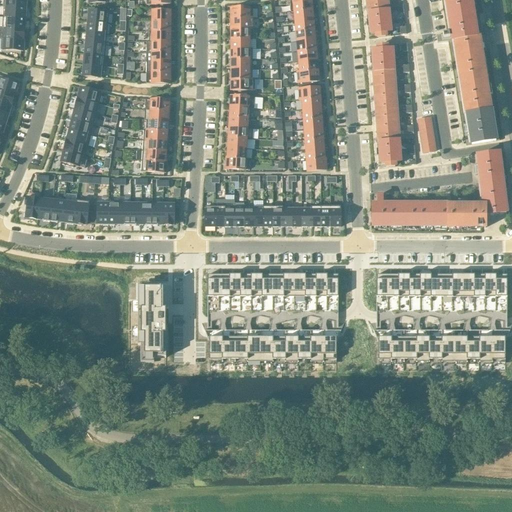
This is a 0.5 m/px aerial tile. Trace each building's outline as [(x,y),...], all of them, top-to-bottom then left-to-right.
[(3,0),(3,7),(25,8),(25,7),(25,5),(26,5),(25,5),(25,3),(26,3),(26,2),(25,2),(25,0),(3,0)] [(308,0),(291,2),(289,2),(290,12),(312,10),(310,0),(308,0)] [(366,0),(368,14),(369,14),(371,35),(376,34),(377,38),(385,37),(385,33),(390,33),(386,0),(366,0)] [(445,0),(451,34),(442,35),(436,36),(437,44),(454,41),(466,116),(467,116),(471,145),(495,142),(490,111),(478,37),(476,37),(469,0),(445,0)] [(3,7),(2,18),(24,19),(25,15),(25,14),(25,12),(25,10),(25,9),(25,8),(3,7)] [(251,9),(231,9),(231,19),(252,19),(252,9),(251,9)] [(312,10),(290,12),(290,13),(293,13),(294,22),(313,20),(312,10)] [(89,12),(88,23),(106,25),(107,14),(89,12)] [(170,12),(151,12),(151,22),(170,22),(170,12)] [(2,18),(2,29),(4,29),(24,30),(24,29),(24,26),(24,25),(24,23),(24,22),(24,20),(25,20),(24,20),(24,19),(2,18)] [(252,19),(231,19),(231,29),(252,29),(252,19)] [(313,20),(294,22),(295,33),(314,31),(313,20)] [(151,32),(149,32),(149,33),(170,33),(170,22),(151,22),(151,32)] [(88,23),(87,34),(104,35),(106,25),(88,23)] [(3,39),(3,40),(23,41),(23,40),(23,38),(24,38),(24,37),(23,37),(24,35),(24,30),(4,29),(3,39)] [(252,29),(231,29),(231,40),(252,40),(252,29)] [(314,31),(295,33),(296,43),(315,41),(314,31)] [(149,42),(146,42),(146,43),(170,43),(170,33),(149,33),(149,42)] [(87,34),(86,44),(103,46),(104,35),(87,34)] [(1,39),(1,51),(23,52),(23,51),(23,50),(23,48),(23,46),(23,45),(23,41),(3,40),(3,39),(1,39)] [(252,40),(231,40),(231,50),(252,50),(252,49),(251,49),(251,41),(252,41),(252,40)] [(315,41),(296,43),(297,53),(316,51),(315,41)] [(170,43),(146,43),(146,53),(170,53),(170,43)] [(85,55),(102,57),(103,46),(86,44),(85,55)] [(378,50),(372,50),(374,71),(373,71),(378,141),(378,144),(379,144),(380,164),(386,164),(386,167),(394,167),(394,163),(399,163),(391,49),(386,49),(386,46),(377,46),(378,50)] [(252,50),(231,50),(230,60),(252,61),(252,50)] [(316,51),(297,53),(298,63),(317,62),(316,51)] [(170,53),(146,53),(146,54),(151,54),(151,64),(170,64),(170,53)] [(85,55),(84,66),(101,68),(102,57),(85,55)] [(252,61),(230,60),(230,71),(252,71),(252,61)] [(298,73),(296,73),(296,74),(318,72),(317,62),(298,63),(298,73)] [(170,64),(151,64),(151,74),(170,74),(170,64)] [(84,66),(82,77),(100,79),(101,68),(84,66)] [(252,71),(230,71),(230,81),(254,81),(254,80),(252,80),(252,71)] [(318,72),(296,74),(297,84),(299,84),(319,82),(318,72)] [(150,74),(146,74),(146,84),(150,84),(170,84),(170,74),(151,74),(150,74)] [(0,91),(14,96),(15,96),(14,95),(16,92),(16,91),(16,89),(17,89),(17,87),(18,86),(17,86),(18,85),(0,80),(0,79),(0,91)] [(254,81),(230,81),(230,91),(250,91),(254,91),(254,81)] [(77,99),(77,100),(99,105),(102,94),(80,89),(80,90),(79,92),(79,93),(79,95),(78,95),(78,96),(78,99),(77,99)] [(300,90),(298,90),(298,100),(320,99),(319,89),(300,90)] [(0,102),(11,106),(13,102),(12,102),(13,100),(13,99),(14,97),(14,96),(0,91),(0,102)] [(230,97),(230,108),(251,109),(253,109),(254,99),(252,99),(230,97)] [(320,99),(298,100),(299,101),(301,101),(302,111),(321,109),(320,99)] [(74,110),(96,116),(99,105),(77,100),(77,101),(77,103),(76,103),(76,105),(74,110)] [(145,100),(145,110),(168,112),(169,101),(145,100)] [(0,113),(8,116),(8,115),(9,113),(9,111),(10,111),(10,110),(11,107),(11,106),(0,102),(0,113)] [(230,108),(229,118),(250,119),(251,109),(230,108)] [(321,109),(302,111),(302,121),(321,120),(321,109)] [(72,119),(72,120),(72,121),(93,126),(96,116),(74,110),(74,111),(75,111),(74,114),(73,114),(73,115),(73,117),(72,117),(73,118),(72,119)] [(145,110),(144,121),(168,122),(168,112),(145,110)] [(229,118),(228,128),(250,130),(250,119),(229,118)] [(429,118),(417,120),(423,154),(435,152),(429,118)] [(321,120),(302,121),(303,131),(322,130),(321,120)] [(69,130),(69,131),(90,137),(93,126),(72,121),(71,125),(70,125),(71,125),(70,127),(70,128),(69,130)] [(143,130),(143,131),(167,132),(168,122),(144,121),(146,122),(146,130),(143,130)] [(228,128),(228,139),(249,140),(251,140),(252,130),(250,130),(228,128)] [(322,130),(303,131),(304,142),(323,140),(322,130)] [(66,141),(88,147),(90,137),(69,131),(69,132),(68,134),(68,135),(68,137),(67,137),(67,141),(66,141)] [(143,131),(143,141),(166,143),(167,132),(143,131)] [(228,139),(227,149),(249,150),(249,140),(228,139)] [(323,140),(304,142),(305,152),(324,151),(323,140)] [(63,152),(81,157),(85,158),(88,147),(66,141),(65,146),(65,148),(64,148),(64,149),(64,151),(63,152)] [(143,141),(142,152),(166,153),(166,143),(143,141)] [(227,158),(227,160),(248,161),(249,150),(227,149),(227,158)] [(324,151),(305,152),(305,162),(324,161),(324,160),(324,151)] [(61,162),(61,163),(66,164),(65,166),(73,168),(74,166),(79,168),(81,157),(63,152),(64,152),(63,156),(62,156),(62,157),(62,159),(61,159),(62,159),(61,161),(61,162)] [(142,152),(141,162),(165,164),(165,162),(166,153),(142,152)] [(498,153),(477,156),(479,172),(500,169),(498,153)] [(226,158),(225,170),(247,171),(248,161),(227,160),(227,158),(226,158)] [(324,161),(305,162),(306,173),(326,171),(325,160),(324,160),(324,161)] [(141,162),(141,172),(165,174),(166,163),(165,162),(165,164),(141,162)] [(500,169),(479,172),(481,186),(502,184),(500,169)] [(211,183),(205,183),(205,189),(212,189),(215,189),(215,184),(215,178),(211,178),(211,183)] [(502,184),(481,186),(482,201),(504,199),(502,184)] [(25,213),(24,220),(33,221),(33,220),(38,221),(40,198),(40,200),(26,198),(25,206),(27,206),(26,213),(25,213)] [(40,198),(38,221),(42,221),(42,222),(50,223),(52,199),(40,198)] [(52,199),(50,223),(57,224),(57,223),(62,223),(64,200),(52,199)] [(504,199),(482,201),(483,207),(484,217),(485,217),(505,214),(504,199)] [(64,200),(62,223),(66,224),(66,225),(73,226),(76,202),(75,204),(65,203),(65,200),(64,200)] [(76,202),(73,226),(81,227),(81,225),(86,226),(89,203),(76,202)] [(130,205),(130,227),(136,227),(136,226),(140,226),(141,203),(140,203),(140,205),(130,205)] [(141,203),(140,226),(145,226),(145,227),(151,227),(152,203),(141,203)] [(152,203),(151,227),(157,227),(157,226),(162,226),(162,203),(152,203)] [(162,203),(162,226),(173,226),(173,220),(175,220),(175,212),(173,212),(174,203),(162,203)] [(97,204),(97,225),(102,225),(102,226),(108,226),(108,205),(97,204)] [(108,205),(108,226),(114,226),(114,225),(119,225),(119,205),(108,205)] [(119,205),(119,225),(124,225),(124,227),(130,227),(130,205),(119,205)] [(320,208),(320,228),(330,228),(330,205),(320,205),(320,208)] [(340,205),(330,205),(330,228),(340,228),(340,210),(340,205)] [(387,205),(371,205),(371,227),(387,227),(387,205)] [(402,205),(387,205),(387,227),(402,227),(402,205)] [(417,205),(402,205),(402,227),(417,227),(417,205)] [(432,205),(417,205),(417,227),(432,227),(432,205)] [(447,205),(432,205),(432,227),(446,227),(446,229),(447,229),(447,205)] [(448,205),(447,205),(447,229),(462,229),(462,207),(448,207),(448,205)] [(477,207),(462,207),(462,229),(477,229),(477,207)] [(483,207),(477,207),(477,229),(485,229),(485,217),(484,217),(483,207)] [(215,208),(205,208),(205,228),(215,228),(215,208)] [(225,208),(215,208),(215,228),(224,228),(224,210),(225,210),(225,208)] [(253,208),(253,210),(253,228),(263,228),(263,208),(253,208)] [(270,208),(263,208),(263,228),(272,228),(272,208),(270,208)] [(282,208),(272,208),(272,228),(282,228),(282,210),(282,208)] [(311,208),(311,210),(311,228),(320,228),(320,208),(311,208)] [(225,210),(224,210),(224,228),(234,228),(234,210),(225,210)] [(243,210),(234,210),(234,228),(243,228),(243,210)] [(253,210),(243,210),(243,228),(253,228),(253,210)] [(282,210),(282,228),(291,228),(291,210),(282,210)] [(301,210),(291,210),(291,228),(301,228),(301,210)] [(311,210),(301,210),(301,228),(311,228),(311,210)] [(218,276),(207,276),(207,298),(218,298),(218,276)] [(229,276),(218,276),(218,298),(229,298),(229,276)] [(240,276),(229,276),(229,298),(240,298),(240,276)] [(251,276),(240,276),(240,298),(251,298),(251,276)] [(262,276),(251,276),(251,298),(262,298),(262,276)] [(272,276),(262,276),(262,298),(272,298),(272,276)] [(283,276),(272,276),(272,298),(283,298),(283,276)] [(294,276),(283,276),(283,298),(294,298),(294,276)] [(305,276),(294,276),(294,298),(305,298),(305,276)] [(316,276),(305,276),(305,298),(316,298),(316,276)] [(326,276),(316,276),(316,298),(326,298),(326,276)] [(338,276),(326,276),(326,298),(338,298),(338,276)] [(387,276),(376,276),(376,298),(387,298),(387,276)] [(398,276),(387,276),(387,298),(398,298),(398,276)] [(409,276),(398,276),(398,298),(409,298),(409,276)] [(419,276),(409,276),(409,298),(419,298),(419,276)] [(430,276),(419,276),(419,298),(430,298),(430,276)] [(441,276),(430,276),(430,298),(441,298),(441,276)] [(452,276),(441,276),(441,298),(452,298),(452,276)] [(463,276),(452,276),(452,298),(463,298),(463,276)] [(473,276),(463,276),(463,298),(473,298),(473,276)] [(484,276),(473,276),(473,298),(484,298),(484,276)] [(495,276),(484,276),(484,298),(495,298),(495,276)] [(506,276),(495,276),(495,298),(506,298),(506,276)] [(160,285),(137,285),(137,342),(138,342),(138,346),(141,346),(141,358),(152,358),(152,359),(166,359),(166,322),(168,322),(168,303),(168,285),(160,285)] [(222,338),(209,338),(209,361),(222,361),(222,338)] [(234,338),(222,338),(222,361),(234,361),(234,338)] [(247,338),(234,338),(234,361),(247,361),(247,338)] [(260,338),(247,338),(247,361),(260,361),(260,338)] [(272,338),(260,338),(260,361),(272,361),(272,338)] [(285,338),(272,338),(272,361),(285,361),(285,338)] [(297,338),(285,338),(285,361),(297,361),(297,338)] [(310,338),(297,338),(297,361),(310,361),(310,338)] [(323,338),(310,338),(310,361),(323,361),(323,338)] [(336,338),(323,338),(323,361),(336,361),(336,338)] [(391,338),(378,338),(378,361),(391,360),(391,338)] [(403,338),(391,338),(391,360),(403,361),(403,338)] [(416,338),(403,338),(403,361),(416,360),(416,338)] [(428,338),(416,338),(416,360),(428,361),(428,338)] [(441,338),(428,338),(428,361),(441,360),(441,338)] [(454,338),(441,338),(441,360),(454,361),(454,338)] [(466,338),(454,338),(454,361),(466,361),(466,338)] [(479,338),(466,338),(466,361),(479,360),(479,338)] [(491,338),(479,338),(479,360),(491,361),(491,338)] [(505,338),(491,338),(491,361),(505,361),(505,338)]
